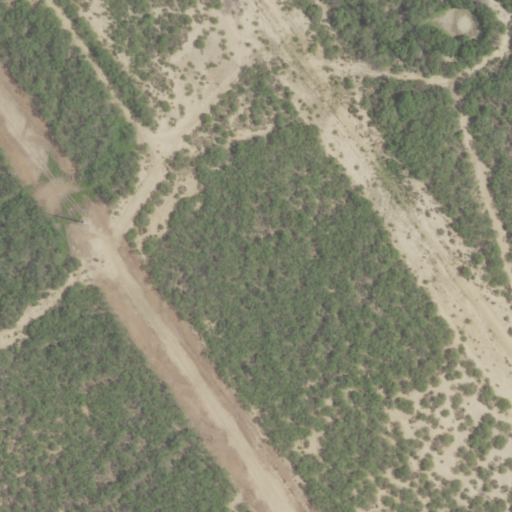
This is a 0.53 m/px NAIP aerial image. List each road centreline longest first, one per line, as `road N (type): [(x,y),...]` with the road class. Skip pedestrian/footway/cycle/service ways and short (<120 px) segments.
road 1 (residential): [(253,511),(112,296),(112,189),(0,28)]
road 2 (residential): [(112,189),(484,97),(511,65)]
